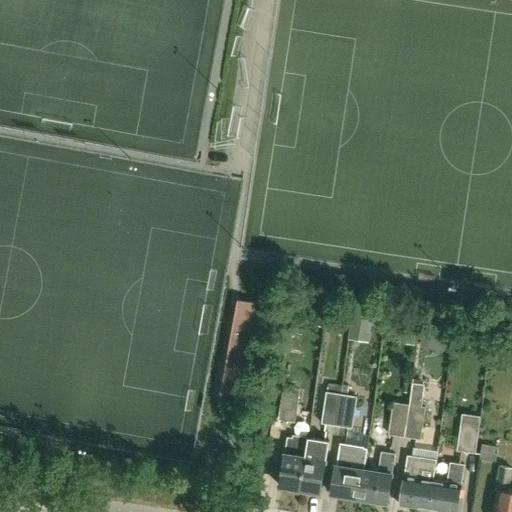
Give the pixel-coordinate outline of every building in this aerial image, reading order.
[(249,399),(266,305),(238,300),(221,394),(249,399)] [(372,320),(353,317),(349,340),(368,343),(372,320)] [(400,338),(402,326),(386,323),(384,336),(400,338)] [(415,345),(416,336),(406,334),(404,343),(415,345)] [(413,384),(410,406),(405,437),(422,440),(426,408),(422,407),(425,386),(413,384)] [(295,422),(300,395),(283,392),(279,419),(295,422)] [(323,425),(334,426),(338,395),(327,393),(323,425)] [(357,397),(338,395),(334,426),(352,429),(357,397)] [(389,435),(405,437),(410,406),(394,403),(389,435)] [(481,418),(463,415),(458,451),(476,453),(481,418)] [(280,485),(301,488),(309,440),(287,437),(280,485)] [(322,492),(330,443),(309,440),(301,488),(322,492)] [(500,443),(484,440),(481,459),(497,462),(500,443)] [(360,498),(365,468),(368,448),(340,444),(337,464),(336,464),(332,493),(348,496),(347,499),(357,501),(358,497),(360,498)] [(382,451),(379,471),(365,468),(360,498),(363,498),(363,502),(373,503),(373,500),(389,502),(394,473),(393,473),(396,453),(382,451)] [(400,505),(429,509),(433,480),(436,459),(409,455),(406,476),(405,476),(400,505)] [(450,462),(447,482),(433,480),(429,509),(446,511),(457,511),(462,485),(461,484),(464,464),(450,462)] [(499,490),(494,511),(511,511),(511,491),(508,491),(511,472),(511,468),(501,466),(496,489),(499,490)]
